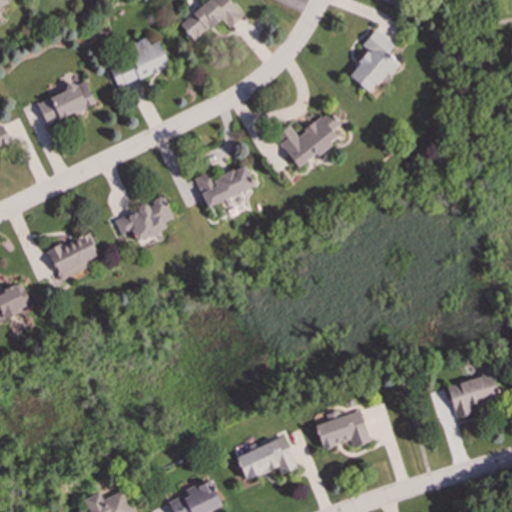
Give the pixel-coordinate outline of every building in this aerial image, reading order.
[(228,28),(242,16),(227,0),(205,0),(179,24),(194,42),(220,19),(228,28)] [(347,76),(369,93),(385,72),(389,75),(399,63),(386,53),(393,45),(373,29),(361,45),(367,49),(347,76)] [(169,64),(157,40),(149,45),(145,37),(126,47),(131,58),(125,60),(129,68),(112,76),(119,89),(169,64)] [(85,81),(36,100),(45,124),(94,105),(85,81)] [(297,168),(337,138),(330,129),(337,124),(328,111),(296,135),(288,125),(273,136),(297,168)] [(253,187),(244,165),(211,178),(209,172),(194,178),(205,206),(253,187)] [(172,219),(164,197),(146,204),(147,206),(113,219),(120,237),(131,232),(134,241),(166,229),(163,222),(172,219)] [(58,280),(88,268),(85,260),(98,255),(89,234),(61,245),(61,243),(46,250),(58,280)] [(21,282),(0,290),(0,321),(21,313),(19,308),(29,304),(21,282)] [(446,384),(454,419),(474,414),(472,405),(498,399),(492,373),(446,384)] [(339,417),(337,410),(325,414),(327,421),(313,425),(321,449),(349,440),(351,448),(369,442),(359,410),(339,417)] [(234,455),(243,479),(276,467),(279,474),(295,469),(284,437),(234,455)] [(168,501),(172,511),(210,511),(221,508),(211,484),(168,501)] [(131,511),(121,490),(101,500),(98,493),(81,500),(86,509),(78,511),(131,511)]
